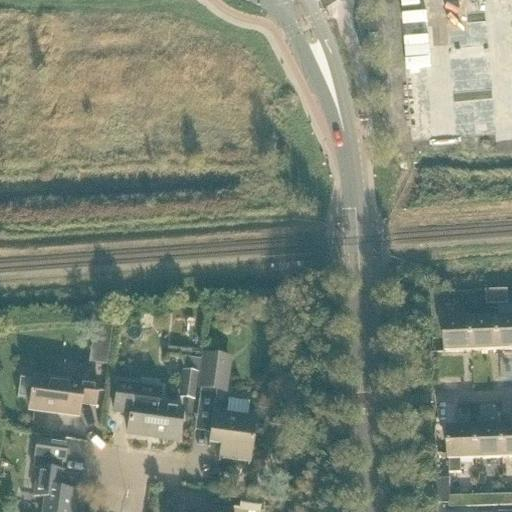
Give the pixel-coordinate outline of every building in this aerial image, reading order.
[(508,317),(508,303),(507,289),(496,290),(496,304),(497,304),(497,317),(508,317)] [(486,304),(496,304),(496,290),(486,291),(486,304)] [(443,306),(454,305),(453,293),(443,293),(443,306)] [(511,317),(497,318),(498,350),(511,349),(511,317)] [(472,351),(498,350),(497,318),(470,319),(472,351)] [(445,352),(472,351),(470,319),(444,320),(445,352)] [(191,418),(200,353),(166,348),(165,357),(188,360),(186,373),(181,373),(178,400),(187,401),(185,417),(191,418)] [(197,391),(226,395),(231,359),(201,355),(197,391)] [(95,408),(98,384),(82,381),(81,386),(34,379),(30,411),(77,417),(79,405),(95,408)] [(113,413),(130,415),(127,435),(178,442),(182,410),(132,403),(134,387),(117,385),(113,413)] [(222,437),(220,449),(218,462),(249,466),(255,421),(226,417),(226,413),(213,411),(210,436),(222,437)] [(502,459),(511,458),(511,426),(501,427),(502,459)] [(476,460),(502,459),(501,427),(475,428),(476,460)] [(448,428),(449,475),(461,475),(461,460),(476,460),(475,428),(448,428)] [(208,448),(220,449),(222,437),(210,436),(208,448)] [(63,472),(60,472),(61,463),(64,464),(67,444),(36,440),(32,470),(37,471),(34,497),(44,499),(42,511),(71,511),(74,492),(60,490),(63,472)] [(436,501),(449,501),(449,498),(448,478),(435,478),(436,501)] [(499,507),(511,506),(511,496),(499,497),(499,507)] [(449,508),(466,508),(465,497),(449,498),(449,501),(449,508)] [(465,497),(466,508),(482,508),(482,497),(465,497)] [(482,508),(499,507),(499,497),(482,497),(482,508)] [(237,511),(258,511),(260,502),(240,500),(237,511)]
